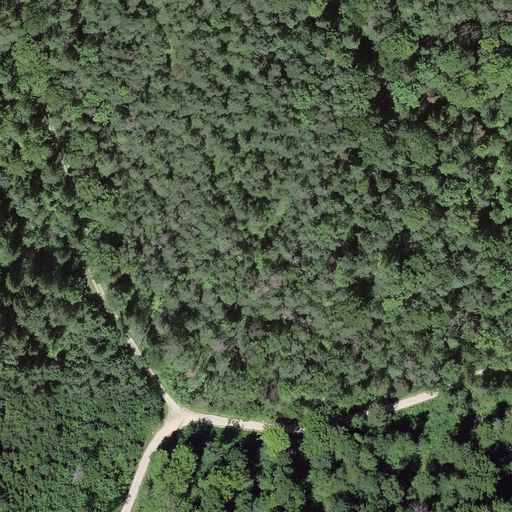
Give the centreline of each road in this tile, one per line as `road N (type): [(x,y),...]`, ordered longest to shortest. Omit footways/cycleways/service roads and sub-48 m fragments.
road 1 (track): [(0,41),(29,76),(60,151),(94,284),(182,419)]
road 2 (track): [(467,379),(410,402),(304,426),(182,419),(157,440),(122,511)]
